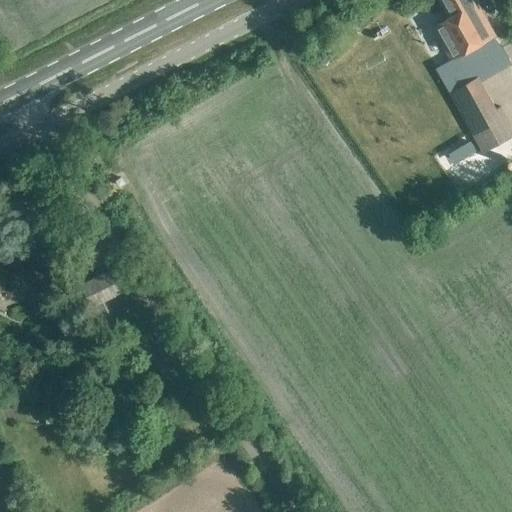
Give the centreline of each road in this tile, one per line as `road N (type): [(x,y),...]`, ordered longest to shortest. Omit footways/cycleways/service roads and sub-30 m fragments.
road 1 (unclassified): [(298,511),(41,127)]
road 2 (unclassified): [(41,127),(295,0)]
road 3 (primary): [(206,0),(23,92)]
